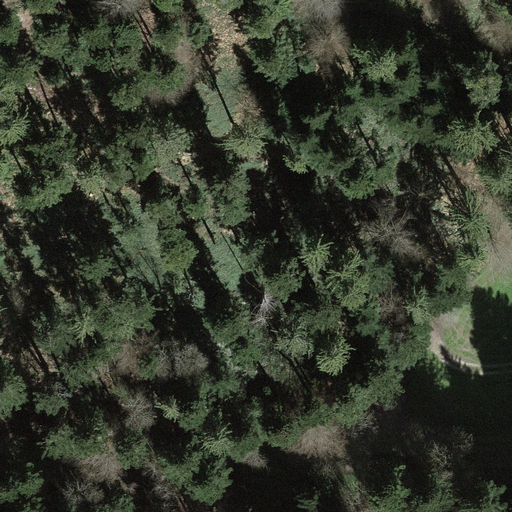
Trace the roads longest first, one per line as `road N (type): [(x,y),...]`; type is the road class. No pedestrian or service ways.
road 1 (track): [(0,377),(295,443),(353,429),(383,400),(410,352)]
road 2 (track): [(511,368),(447,364),(430,326),(439,304),(511,220)]
road 3 (track): [(430,326),(419,329),(410,352),(425,438),(443,454),(511,461)]
